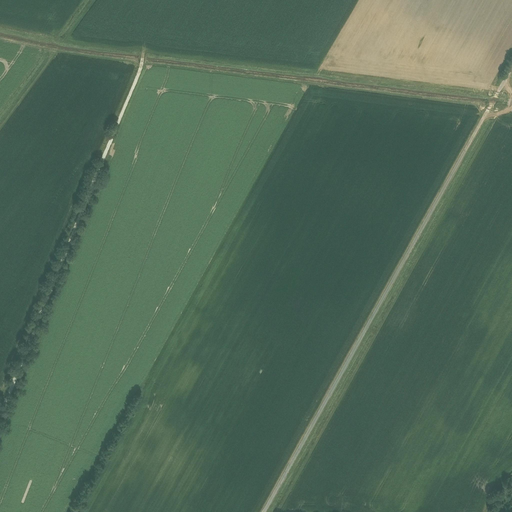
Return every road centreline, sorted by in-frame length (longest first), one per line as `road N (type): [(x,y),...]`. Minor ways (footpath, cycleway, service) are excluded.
road 1 (track): [(511,69),(265,511)]
road 2 (track): [(0,418),(143,50)]
